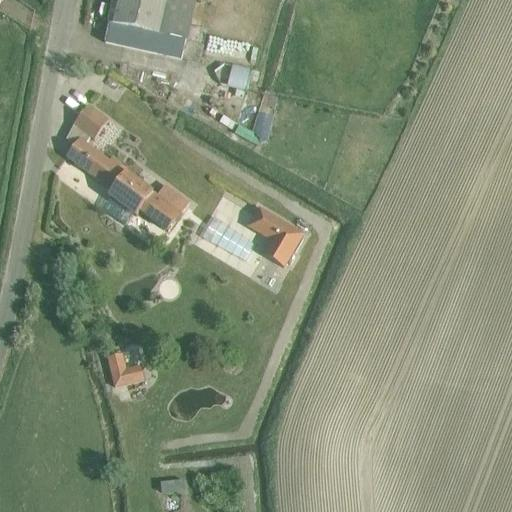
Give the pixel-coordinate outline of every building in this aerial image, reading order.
[(112,0),(103,44),(180,61),(184,41),(185,41),(194,0),(112,0)] [(73,127),(65,142),(73,148),(65,159),(111,193),(108,197),(110,199),(102,210),(124,227),(132,216),(135,218),(139,212),(168,234),(188,206),(164,188),(156,199),(124,175),(127,171),(112,159),(109,163),(85,145),(89,139),(94,142),(108,123),(88,108),(73,127)] [(236,140),(262,151),(266,140),(241,129),(236,140)] [(256,210),(245,229),(271,245),(262,258),(282,270),(302,237),(256,210)] [(120,354),(106,357),(113,389),(145,382),(141,368),(124,372),(120,354)]
